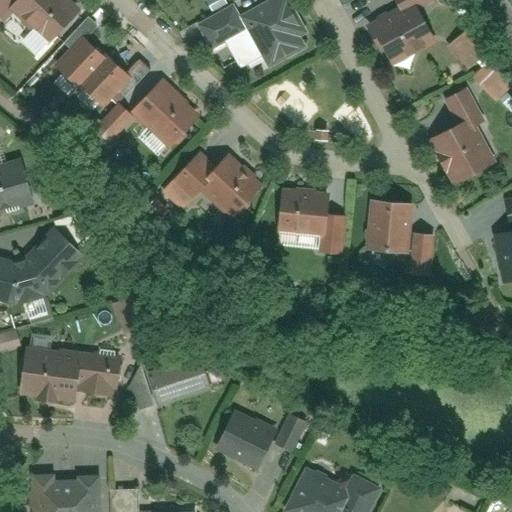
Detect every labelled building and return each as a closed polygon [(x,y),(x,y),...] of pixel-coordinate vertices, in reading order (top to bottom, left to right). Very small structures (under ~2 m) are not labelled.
[(86,28),(54,0),(45,0),(23,26),(60,57),(86,28)] [(249,0),(242,0),(236,3),(241,13),(253,6),(249,0)] [(285,0),(275,0),(245,18),(270,65),(281,57),(288,57),(302,47),(296,34),(304,29),(285,0)] [(395,0),(387,5),(397,21),(429,3),(427,0),(395,0)] [(19,30),(28,18),(13,7),(4,18),(19,30)] [(241,35),(230,13),(199,28),(211,51),(241,35)] [(409,14),(365,39),(386,76),(430,52),(409,14)] [(88,101),(115,71),(94,53),(67,82),(88,101)] [(138,92),(115,71),(88,101),(111,121),(138,92)] [(207,126),(170,93),(143,124),(180,157),(207,126)] [(488,128),(473,103),(457,113),(473,138),(488,128)] [(138,131),(125,118),(99,144),(111,157),(138,131)] [(6,126),(0,127),(0,158),(14,155),(6,126)] [(466,126),(430,143),(436,158),(432,163),(438,175),(447,173),(455,187),(487,172),(478,156),(480,147),(466,126)] [(4,159),(0,160),(0,228),(8,233),(44,220),(41,204),(47,203),(39,180),(13,188),(4,159)] [(196,207),(221,181),(205,167),(181,193),(196,207)] [(268,199),(233,167),(208,195),(243,226),(268,199)] [(331,202),(288,201),(287,240),(330,241),(331,202)] [(373,255),(408,257),(410,208),(375,207),(373,255)] [(349,224),(331,223),(330,258),(348,258),(349,224)] [(511,235),(499,237),(500,270),(507,270),(507,281),(511,280),(511,235)] [(33,278),(18,276),(8,309),(35,317),(64,309),(82,291),(98,269),(72,245),(55,266),(33,278)] [(432,262),(416,262),(416,277),(432,277),(432,262)] [(145,296),(125,301),(133,331),(154,326),(145,296)] [(72,356),(29,350),(23,392),(74,399),(76,382),(80,357),(72,356)] [(72,356),(80,357),(76,382),(81,383),(80,389),(112,393),(113,387),(115,388),(120,356),(95,353),(95,356),(73,353),(72,356)] [(194,354),(150,369),(162,407),(207,392),(194,354)] [(282,427),(268,454),(284,463),(298,436),(282,427)] [(262,446),(221,430),(210,459),(250,475),(262,446)] [(341,511),(345,506),(304,483),(287,511),(341,511)] [(49,491),(28,492),(29,506),(25,509),(25,511),(76,511),(76,500),(49,500),(49,491)] [(352,492),(341,511),(363,511),(370,501),(352,492)]
